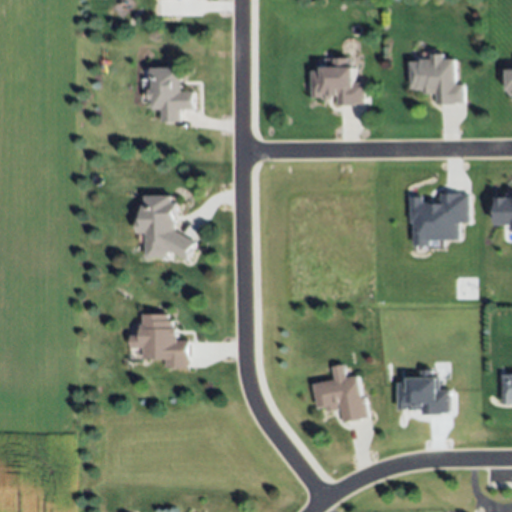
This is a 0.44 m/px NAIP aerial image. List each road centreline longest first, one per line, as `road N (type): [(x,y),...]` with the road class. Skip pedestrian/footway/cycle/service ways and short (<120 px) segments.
road 1 (residential): [(321,501),(246,387),(238,0)]
road 2 (residential): [(511,149),(241,152)]
road 3 (residential): [(309,511),(393,468),(511,461)]
